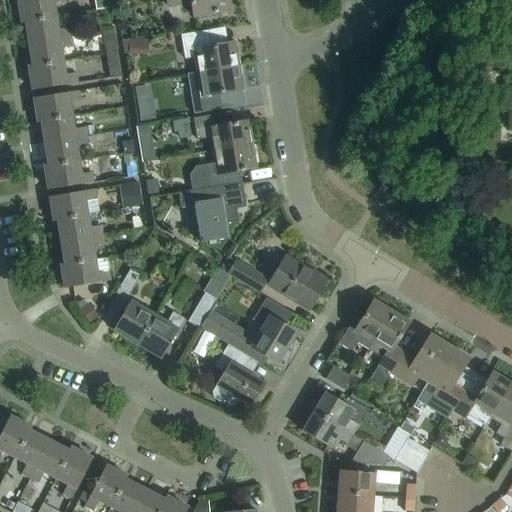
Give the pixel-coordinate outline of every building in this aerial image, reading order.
[(17,0),(21,22),(55,17),(53,3),(64,2),(63,0),(17,0)] [(94,0),(96,9),(109,7),(108,0),(94,0)] [(166,0),(168,6),(191,2),(193,16),(230,10),(227,0),(166,0)] [(29,44),(77,36),(76,26),(58,29),(55,17),(21,22),(21,23),(25,22),(29,44)] [(106,55),(107,55),(117,53),(113,30),(102,32),(106,55)] [(197,73),(239,66),(235,42),(210,46),(208,30),(180,35),(184,59),(194,57),(197,73)] [(143,47),(165,46),(164,31),(142,31),(143,47)] [(60,48),(72,46),(70,38),(77,37),(77,36),(29,44),(32,65),(28,66),(28,67),(62,62),(60,48)] [(128,40),(128,54),(138,54),(138,40),(128,40)] [(117,53),(107,55),(110,78),(121,76),(117,53)] [(62,62),(28,67),(32,90),(52,87),(77,83),(76,73),(67,74),(64,61),(62,62)] [(239,66),(197,73),(199,88),(189,90),(193,114),(221,109),(218,93),(243,89),(239,66)] [(37,121),(71,116),(69,103),(80,101),(78,91),(53,95),(33,98),(37,121)] [(212,151),(252,144),(248,121),(223,125),(221,113),(193,118),(196,139),(211,138),(212,151)] [(155,115),(140,117),(141,124),(156,121),(155,115)] [(44,143),(86,136),(84,127),(73,129),(71,116),(37,121),(37,123),(41,122),(44,143)] [(187,119),(172,121),(174,131),(178,131),(179,138),(190,136),(187,119)] [(149,125),(136,127),(141,162),(154,160),(149,125)] [(130,129),(120,131),(123,148),(120,151),(120,155),(133,153),(130,129)] [(44,166),(78,161),(76,148),(87,146),(86,136),(44,143),(48,165),(44,165),(44,166)] [(192,190),(233,184),(231,172),(256,168),(252,144),(212,151),(214,163),(197,165),(190,175),(192,190)] [(78,161),(44,166),(48,189),(93,182),(91,172),(80,174),(78,161)] [(242,182),(233,184),(192,190),(178,193),(180,207),(194,205),(200,243),(227,238),(225,224),(238,222),(236,209),(245,207),(242,182)] [(124,188),(128,208),(142,206),(139,186),(124,188)] [(53,220),(87,215),(85,201),(96,199),(94,189),(69,194),(49,197),(53,220)] [(476,207),(466,196),(453,208),(463,218),(476,207)] [(61,242),(102,235),(100,225),(89,227),(87,215),(53,220),(53,221),(57,221),(61,242)] [(60,265),(95,260),(92,246),(103,244),(102,235),(61,242),(64,263),(60,264),(60,265)] [(285,257),(274,274),(268,285),(309,310),(326,281),(285,257)] [(95,260),(60,265),(64,288),(84,285),(109,281),(108,270),(97,272),(95,260)] [(258,293),(267,279),(236,261),(227,274),(258,293)] [(126,299),(141,275),(130,269),(116,293),(126,299)] [(200,328),(210,311),(209,310),(216,299),(205,293),(187,322),(198,328),(199,328),(200,328)] [(227,344),(258,363),(262,365),(267,357),(277,363),(295,332),(284,326),(292,313),(266,297),(252,320),(263,326),(256,338),(210,311),(200,328),(227,344)] [(137,344),(154,315),(130,300),(123,312),(113,330),(137,344)] [(368,349),(391,311),(373,300),(363,315),(358,312),(338,344),(351,352),(357,342),(368,349)] [(383,358),(379,365),(391,372),(403,352),(394,347),(409,322),(391,311),(368,349),(383,358)] [(154,315),(137,344),(161,358),(184,319),(172,312),(166,322),(154,315)] [(427,382),(449,346),(430,335),(415,359),(403,352),(391,372),(412,385),(417,376),(427,382)] [(258,363),(227,344),(222,353),(214,366),(224,372),(216,385),(217,385),(213,392),(214,398),(228,406),(234,405),(238,398),(251,406),(264,383),(243,371),(250,360),(257,364),(258,363)] [(452,410),(465,390),(453,383),(469,358),(449,346),(427,382),(437,388),(431,397),(452,410)] [(351,377),(350,376),(333,366),(325,379),(343,390),(351,377)] [(490,418),(511,383),(492,372),(476,397),(465,390),(452,410),(465,418),(483,429),(490,418)] [(511,384),(511,383),(490,418),(501,425),(495,434),(503,438),(500,444),(511,452),(511,451),(511,384)] [(314,412),(353,435),(358,425),(348,419),(354,409),(325,392),(314,412)] [(389,456),(353,435),(314,412),(302,431),(331,448),(337,438),(347,445),(357,451),(351,463),(384,464),(389,456)] [(15,457),(30,427),(9,416),(0,433),(0,456),(3,451),(15,457)] [(30,477),(49,441),(29,431),(31,427),(30,427),(15,457),(26,463),(21,473),(30,477)] [(439,434),(434,443),(443,449),(446,444),(445,437),(439,434)] [(401,449),(423,462),(430,451),(407,438),(401,449)] [(69,451),(49,441),(30,477),(38,482),(43,472),(55,478),(69,451)] [(69,451),(55,478),(67,484),(62,494),(71,499),(92,458),(71,447),(69,451)] [(417,473),(423,462),(401,449),(394,460),(417,473)] [(468,455),(462,465),(473,472),(479,462),(468,455)] [(110,506),(126,476),(105,465),(84,506),(94,510),(99,500),(110,506)] [(335,492),(373,495),(374,473),(340,470),(339,484),(336,484),(335,492)] [(429,504),(430,475),(419,474),(418,503),(429,504)] [(133,511),(145,490),(125,480),(127,476),(126,476),(110,506),(121,511),(133,511)] [(405,498),(414,499),(416,485),(406,484),(405,498)] [(158,511),(167,497),(166,496),(164,500),(145,490),(133,511),(158,511)] [(41,511),(47,499),(32,492),(26,504),(41,511)] [(371,511),(373,495),(335,492),(334,501),(338,501),(336,511),(371,511)] [(167,497),(158,511),(185,511),(187,507),(167,497)] [(413,511),(414,499),(405,498),(404,511),(413,511)] [(498,511),(506,506),(502,500),(500,498),(492,506),(496,511),(498,511)] [(18,502),(12,511),(30,511),(32,509),(18,502)]
